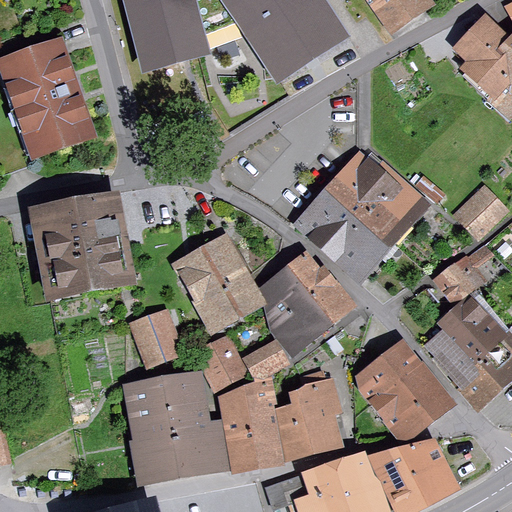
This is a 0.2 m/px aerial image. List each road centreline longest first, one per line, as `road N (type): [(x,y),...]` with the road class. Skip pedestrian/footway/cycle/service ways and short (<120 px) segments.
road 1 (residential): [(66,511),(472,426)]
road 2 (residential): [(191,171),(382,313),(472,426)]
road 3 (residential): [(482,0),(191,171)]
road 4 (residential): [(130,182),(86,0)]
road 5 (residential): [(130,182),(0,205)]
